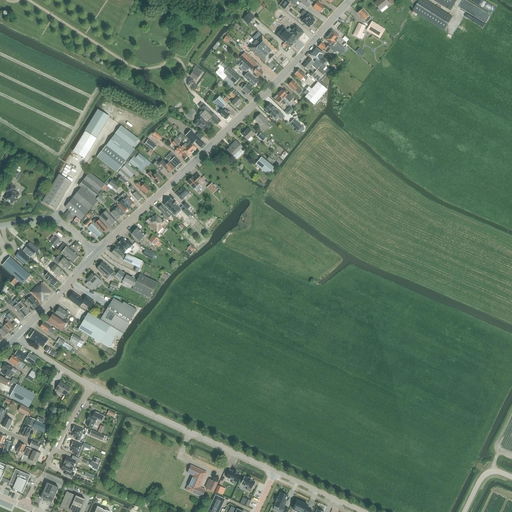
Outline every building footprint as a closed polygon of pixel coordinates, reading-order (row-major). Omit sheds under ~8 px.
[(283,0),(279,6),(284,10),(290,3),(287,1),(287,0),(283,0)] [(314,5),(313,8),(320,13),(320,12),(321,12),(322,11),(322,10),(324,7),(314,0),(313,0),(301,0),(298,5),(306,11),(312,3),(314,5)] [(390,3),(391,5),(395,3),(392,0),(387,0),(386,1),(385,0),(379,0),(378,1),(374,3),(380,11),(390,3)] [(413,0),(417,3),(412,11),(435,26),(444,31),(453,17),(444,12),(425,0),(413,0)] [(454,0),(433,0),(451,11),(456,1),(454,0)] [(483,1),(480,7),(492,13),(495,6),(483,1)] [(485,21),(489,14),(477,7),(475,11),(480,14),(478,17),(485,21)] [(358,14),(364,21),(364,20),(366,18),(368,20),(371,18),(363,9),(360,11),(358,12),(358,13),(358,14)] [(304,11),(300,15),(305,18),(302,22),(302,23),(308,28),(309,28),(311,25),(311,26),(311,25),(313,24),(313,23),(314,21),(315,20),(314,20),(314,19),(312,17),(312,18),(308,15),(304,11)] [(245,17),(250,23),(255,18),(249,12),(245,17)] [(366,31),(379,39),(384,30),(372,22),(366,31)] [(360,38),(362,33),(365,27),(358,24),(353,35),(360,38)] [(289,28),(287,30),(290,33),(289,33),(297,40),(304,33),(296,26),(292,30),(289,28)] [(283,27),(276,35),(290,48),(293,45),(292,44),(294,42),(295,43),(297,40),(289,33),(290,33),(287,30),(283,27)] [(328,36),(325,40),(330,44),(328,46),(331,49),(331,48),(336,52),(337,51),(341,47),(335,41),(339,37),(332,31),(329,34),(328,35),(328,36)] [(265,64),(278,51),(261,36),(258,33),(252,39),(255,42),(249,49),(265,64)] [(322,43),(318,47),(327,54),(329,51),(333,54),(335,52),(331,49),(327,46),(327,47),(322,43)] [(325,61),(321,58),(324,54),(316,48),(310,55),(316,60),(314,63),(319,67),(320,68),(323,70),(326,67),(323,64),(325,61)] [(253,72),(254,71),(259,76),(263,73),(260,70),(261,68),(247,55),(242,60),(253,72)] [(312,65),(312,66),(316,70),(319,67),(314,63),(309,58),(302,66),(307,70),(312,65)] [(238,65),(246,73),(247,71),(250,69),(242,61),(238,65)] [(195,66),(192,71),(193,71),(190,75),(197,80),(203,71),(195,66)] [(223,73),(226,70),(221,66),(215,73),(223,81),(227,76),(223,73)] [(311,76),(320,83),(321,81),(322,80),(321,78),(326,73),(319,67),(316,70),(311,76)] [(227,76),(234,83),(239,78),(228,68),(226,70),(223,73),(227,76)] [(299,70),(295,75),(298,78),(298,79),(298,80),(299,81),(300,81),(300,80),(301,81),(303,79),(305,81),(308,78),(305,76),(299,70)] [(251,84),(253,86),(258,81),(250,73),(245,78),(250,83),(251,84)] [(288,85),(294,91),(295,90),(299,95),(302,91),(298,87),(292,81),(288,85)] [(304,97),(314,106),(327,90),(325,89),(319,84),(318,82),(315,85),(311,89),(309,87),(308,87),(306,90),(309,92),(304,97)] [(243,83),(240,87),(248,95),(252,90),(246,84),(245,85),(243,83)] [(281,89),(277,94),(283,100),(285,98),(290,102),(294,98),(289,94),(288,96),(281,89)] [(232,92),(229,95),(234,100),(231,104),(236,108),(241,102),(237,97),(232,92)] [(277,94),(272,99),(278,104),(280,102),(287,110),(290,107),(283,100),(277,94)] [(225,119),(226,120),(227,120),(228,118),(228,117),(228,116),(229,115),(222,108),(227,104),(219,97),(218,97),(216,99),(216,100),(215,101),(219,105),(217,108),(221,111),(219,113),(225,119)] [(210,119),(216,125),(220,121),(203,104),(199,107),(203,111),(198,116),(199,117),(195,121),(195,122),(194,123),(197,127),(199,125),(205,131),(211,125),(208,122),(210,119)] [(271,116),(274,118),(277,115),(282,120),(284,117),(276,109),(275,110),(270,104),(265,109),(268,112),(267,113),(271,116)] [(96,138),(109,117),(98,110),(85,131),(96,138)] [(254,121),(259,125),(258,126),(260,129),(264,132),(269,126),(266,123),(267,122),(260,115),(254,121)] [(299,130),(302,128),(302,127),(294,120),(290,124),(297,130),(297,129),(299,130)] [(132,147),(138,139),(121,126),(115,134),(132,147)] [(252,138),(254,136),(248,129),(242,135),(247,140),(251,137),(252,138)] [(190,131),(185,136),(193,144),(195,142),(200,148),(204,144),(200,140),(203,136),(198,133),(195,136),(190,131)] [(96,139),(85,132),(72,152),(84,159),(96,139)] [(155,132),(153,135),(160,140),(162,137),(155,132)] [(261,133),(257,137),(263,142),(266,138),(261,133)] [(115,134),(114,135),(105,146),(125,162),(135,150),(132,147),(115,134)] [(148,140),(144,145),(152,151),(156,146),(148,140)] [(189,141),(186,144),(185,144),(181,148),(189,156),(196,149),(189,141)] [(232,146),(227,151),(233,157),(234,156),(237,159),(243,152),(243,151),(244,150),(236,141),(232,145),(232,146)] [(179,154),(184,160),(187,157),(181,151),(182,150),(179,147),(177,145),(175,147),(177,149),(175,151),(178,155),(179,154)] [(125,162),(105,146),(97,157),(117,173),(125,162)] [(129,162),(133,156),(135,158),(139,154),(135,150),(125,162),(127,163),(129,162)] [(139,154),(135,158),(133,156),(129,162),(138,169),(140,166),(142,163),(145,159),(139,154)] [(169,155),(166,158),(168,161),(169,161),(169,162),(170,162),(175,168),(181,163),(175,157),(173,155),(171,157),(169,155)] [(255,165),(267,175),(273,167),(261,158),(255,165)] [(166,170),(169,173),(173,169),(168,163),(166,165),(161,160),(159,162),(157,160),(153,164),(159,172),(162,169),(160,168),(161,166),(166,171),(166,170)] [(118,173),(127,163),(125,162),(117,173),(118,173)] [(127,163),(118,173),(127,182),(136,172),(127,163)] [(72,176),(74,173),(69,170),(70,168),(66,165),(60,173),(71,181),(74,177),(72,176)] [(86,192),(91,196),(94,198),(99,192),(105,184),(89,172),(83,180),(79,186),(86,192)] [(154,180),(157,183),(162,179),(156,172),(153,175),(149,172),(147,175),(153,181),(154,180)] [(192,177),(187,182),(194,189),(197,191),(201,187),(199,184),(198,183),(202,179),(197,174),(194,178),(192,177)] [(59,175),(46,196),(42,202),(55,210),(71,182),(59,175)] [(124,185),(127,182),(120,176),(118,180),(124,185)] [(116,191),(120,186),(109,178),(104,184),(111,190),(113,188),(116,191)] [(143,191),(146,194),(151,190),(145,184),(142,186),(138,183),(136,185),(142,191),(143,191)] [(215,184),(214,185),(212,183),(208,186),(214,192),(217,189),(216,188),(217,187),(215,184)] [(8,192),(6,196),(4,199),(12,204),(16,198),(16,199),(19,194),(14,191),(16,188),(10,184),(5,191),(8,192)] [(135,193),(132,195),(138,201),(142,198),(131,186),(130,187),(131,189),(135,193)] [(184,187),(176,194),(181,200),(190,193),(184,187)] [(80,189),(65,207),(68,210),(64,215),(68,219),(73,214),(81,220),(97,202),(80,189)] [(120,197),(119,196),(118,197),(119,198),(115,201),(117,204),(125,212),(134,204),(127,195),(127,196),(124,193),(120,197)] [(105,201),(99,196),(96,199),(101,205),(105,201)] [(172,201),(170,199),(167,202),(167,201),(165,204),(165,205),(173,213),(174,213),(175,214),(180,209),(175,204),(176,203),(173,200),(172,201)] [(120,210),(117,207),(115,205),(111,209),(113,211),(111,213),(117,219),(123,214),(120,210)] [(166,220),(172,214),(162,205),(158,209),(163,214),(162,216),(166,220)] [(116,221),(109,214),(106,211),(100,217),(103,220),(110,227),(116,221)] [(150,218),(146,222),(157,233),(166,224),(156,215),(154,217),(153,216),(150,219),(150,218)] [(89,219),(84,224),(97,238),(102,233),(89,219)] [(95,219),(92,222),(97,227),(103,233),(107,228),(102,223),(99,219),(97,221),(95,219)] [(135,231),(144,241),(149,236),(146,234),(145,236),(138,228),(135,231)] [(141,244),(144,241),(135,231),(132,234),(139,242),(141,244)] [(158,241),(159,240),(153,235),(149,240),(155,246),(155,245),(158,241)] [(116,246),(123,253),(127,253),(134,246),(128,241),(127,242),(123,239),(116,246)] [(16,246),(30,258),(38,249),(30,242),(27,240),(16,246)] [(59,251),(62,253),(73,262),(78,256),(67,246),(66,247),(64,245),(59,251)] [(125,256),(116,248),(111,253),(118,259),(121,256),(123,258),(125,256)] [(143,253),(152,258),(154,253),(145,249),(143,253)] [(15,256),(17,258),(25,264),(30,259),(22,252),(20,250),(15,256)] [(124,261),(135,266),(139,268),(142,261),(127,254),(124,261)] [(53,261),(57,265),(59,263),(67,269),(71,264),(63,258),(63,259),(58,255),(53,261)] [(30,276),(10,257),(2,266),(23,284),(30,276)] [(103,262),(100,266),(110,275),(113,278),(115,276),(120,281),(125,275),(120,271),(116,274),(103,262)] [(50,270),(59,277),(62,273),(59,271),(60,269),(55,265),(50,270)] [(107,278),(110,275),(100,266),(97,269),(107,278)] [(46,281),(53,286),(57,281),(47,273),(45,276),(48,279),(46,281)] [(88,282),(86,284),(92,290),(94,287),(96,289),(102,282),(97,278),(92,274),(86,280),(88,282)] [(126,275),(123,281),(121,284),(132,290),(150,299),(158,283),(140,274),(137,280),(126,275)] [(18,282),(13,277),(9,282),(14,286),(18,282)] [(38,285),(30,293),(41,304),(51,293),(41,283),(39,286),(38,285)] [(39,304),(36,301),(25,289),(22,292),(26,296),(26,295),(29,298),(26,301),(31,306),(32,306),(35,309),(39,304)] [(73,293),(68,299),(79,307),(82,302),(90,308),(94,302),(86,297),(84,300),(73,293)] [(18,306),(27,316),(31,312),(25,306),(21,302),(17,298),(14,300),(15,302),(18,306)] [(101,319),(120,331),(124,333),(137,310),(124,302),(123,304),(113,298),(101,319)] [(10,304),(13,308),(14,307),(23,319),(27,316),(18,306),(15,302),(14,300),(13,302),(10,304)] [(68,316),(69,316),(70,315),(59,307),(55,313),(62,319),(63,318),(64,319),(66,317),(67,318),(68,316)] [(116,336),(118,331),(88,313),(78,329),(109,348),(116,336)] [(53,314),(50,318),(64,328),(67,323),(64,321),(53,314)] [(58,329),(63,329),(64,328),(50,318),(47,322),(58,329)] [(7,323),(4,326),(9,331),(16,325),(14,323),(12,325),(10,323),(11,322),(9,321),(7,319),(5,320),(7,323)] [(48,331),(53,335),(55,331),(44,324),(41,328),(47,333),(48,331)] [(0,330),(0,333),(4,337),(9,332),(3,327),(0,330)] [(29,338),(43,348),(48,340),(35,331),(29,338)] [(72,338),(79,343),(81,340),(81,339),(74,335),(72,338)] [(71,338),(69,341),(80,348),(82,345),(78,342),(71,338)] [(62,346),(70,351),(73,348),(65,342),(62,346)] [(44,351),(56,359),(59,354),(47,346),(44,351)] [(24,361),(25,360),(27,355),(26,354),(25,355),(18,350),(15,355),(24,361)] [(29,353),(27,355),(25,360),(33,365),(37,358),(29,353)] [(21,363),(19,361),(20,360),(13,355),(9,361),(16,366),(17,364),(19,365),(21,363)] [(5,364),(1,370),(4,371),(2,374),(10,378),(12,374),(12,372),(11,371),(13,368),(5,364)] [(28,375),(34,379),(37,374),(32,371),(28,375)] [(0,375),(0,382),(6,386),(6,385),(9,387),(11,382),(9,381),(9,380),(0,375)] [(60,382),(56,389),(65,395),(66,396),(71,389),(69,388),(60,382)] [(17,384),(10,397),(28,408),(36,395),(17,384)] [(22,405),(18,411),(28,416),(31,410),(22,405)] [(101,422),(104,415),(94,411),(93,415),(89,414),(86,421),(87,421),(85,425),(91,428),(93,424),(94,424),(96,420),(101,422)] [(32,427),(44,433),(47,426),(42,424),(44,420),(37,417),(36,420),(35,421),(32,427)] [(5,428),(6,429),(7,429),(8,429),(12,420),(6,418),(2,426),(5,428)] [(21,435),(24,436),(25,437),(27,437),(27,438),(30,432),(32,433),(33,431),(33,430),(32,429),(32,427),(35,421),(29,418),(21,435)] [(83,430),(84,431),(84,430),(74,426),(72,431),(71,433),(73,434),(72,437),(76,438),(75,440),(79,441),(82,434),(81,434),(83,430)] [(91,430),(89,435),(102,441),(104,436),(98,433),(91,430)] [(6,440),(4,446),(1,445),(5,437),(1,435),(0,436),(0,448),(3,450),(8,451),(11,442),(6,440)] [(43,446),(45,441),(41,440),(40,442),(33,439),(30,447),(38,450),(40,445),(43,446)] [(71,446),(70,448),(73,449),(71,452),(75,454),(74,455),(79,457),(81,450),(83,450),(84,447),(90,450),(91,446),(84,443),(83,446),(73,442),(71,446)] [(18,453),(17,455),(22,458),(23,455),(24,453),(22,452),(25,446),(19,444),(16,452),(18,453)] [(30,458),(29,460),(36,464),(36,463),(41,454),(27,448),(24,453),(23,455),(30,458)] [(65,461),(64,464),(73,467),(76,468),(80,459),(74,457),(73,460),(71,459),(67,457),(66,458),(65,457),(64,460),(65,461)] [(94,467),(93,469),(97,471),(99,465),(91,462),(90,465),(94,467)] [(62,466),(61,469),(61,470),(65,472),(64,475),(66,476),(72,478),(74,473),(72,471),(73,467),(64,464),(63,467),(62,466)] [(202,497),(205,490),(200,488),(207,473),(191,466),(187,473),(193,475),(186,490),(202,497)] [(10,481),(2,478),(1,480),(14,486),(12,490),(15,492),(15,490),(22,493),(30,476),(15,469),(10,481)] [(229,470),(226,477),(233,480),(231,483),(235,485),(236,482),(240,475),(236,473),(237,473),(237,472),(236,472),(234,471),(233,470),(233,471),(233,472),(229,470)] [(244,477),(241,484),(248,487),(246,490),(250,492),(251,489),(252,489),(255,482),(251,480),(252,479),(252,480),(252,479),(251,479),(249,478),(248,477),(248,478),(248,479),(244,477)] [(218,484),(210,480),(206,488),(207,489),(212,491),(213,492),(214,492),(218,484)] [(52,503),(58,488),(47,483),(40,498),(44,500),(44,501),(47,502),(48,501),(52,503)] [(218,486),(215,492),(222,495),(225,489),(218,486)] [(67,492),(59,508),(70,509),(71,511),(79,511),(85,500),(67,492)] [(274,506),(282,510),(285,505),(286,502),(285,502),(288,496),(280,492),(280,493),(278,497),(278,496),(277,496),(275,502),(276,502),(274,506)] [(218,511),(225,500),(215,495),(207,511),(216,511),(217,511),(218,511)] [(306,508),(308,505),(297,500),(293,509),(298,511),(310,511),(312,510),(306,508)]
